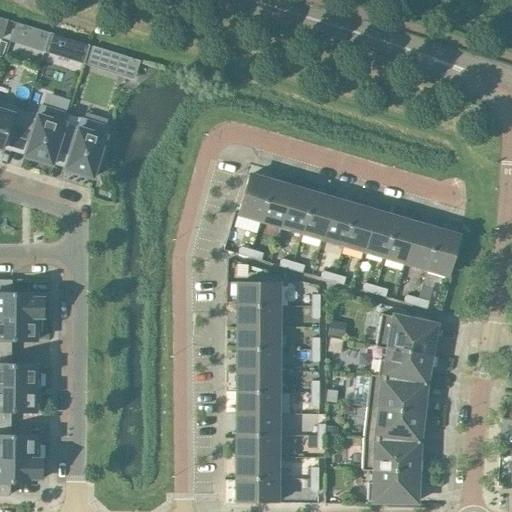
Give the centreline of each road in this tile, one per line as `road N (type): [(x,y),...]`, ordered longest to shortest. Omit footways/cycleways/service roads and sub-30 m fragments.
road 1 (residential): [(453,196),(227,132),(208,140),(176,252),(184,511)]
road 2 (tertiary): [(511,103),(458,70),(229,0)]
road 3 (residential): [(511,213),(480,394),(470,511)]
road 4 (residential): [(74,511),(78,251)]
